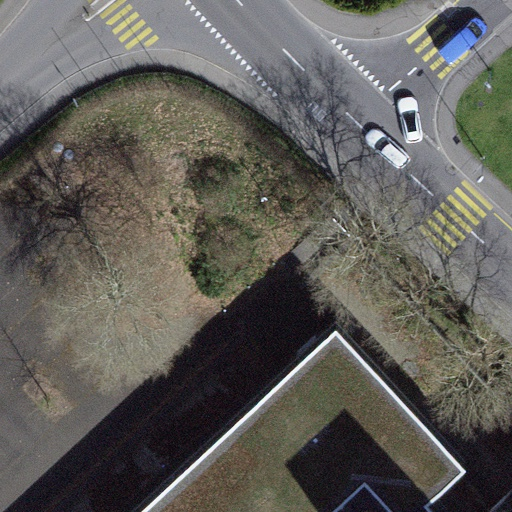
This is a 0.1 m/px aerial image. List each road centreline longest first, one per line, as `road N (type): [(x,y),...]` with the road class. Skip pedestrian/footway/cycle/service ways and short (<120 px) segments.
road 1 (residential): [(352,118),(511,266)]
road 2 (residential): [(492,0),(352,118)]
road 3 (residential): [(235,0),(352,118)]
road 4 (residential): [(0,88),(105,0)]
